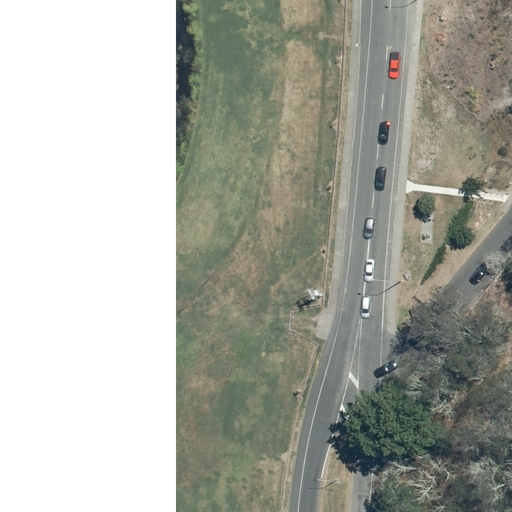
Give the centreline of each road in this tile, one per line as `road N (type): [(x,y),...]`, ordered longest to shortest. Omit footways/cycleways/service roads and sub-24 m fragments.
road 1 (tertiary): [(391,0),(368,264)]
road 2 (tertiary): [(306,511),(350,310),(368,264)]
road 3 (tertiary): [(368,264),(372,360),(359,511)]
